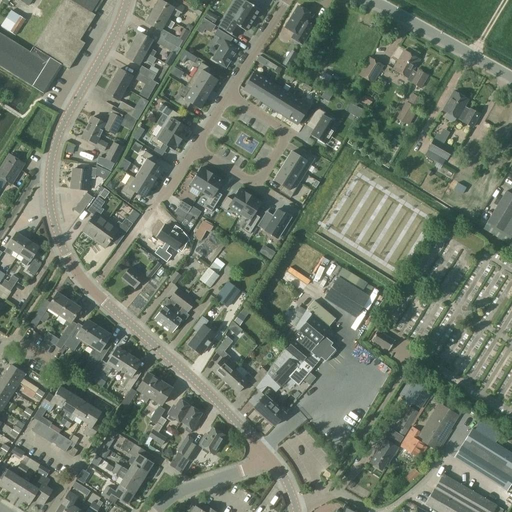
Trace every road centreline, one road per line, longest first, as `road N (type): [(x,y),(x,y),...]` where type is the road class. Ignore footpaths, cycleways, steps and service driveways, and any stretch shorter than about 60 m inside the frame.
road 1 (tertiary): [(268,456),(78,276),(55,227),(49,179),(58,132),(126,0)]
road 2 (residential): [(196,148),(254,183),(287,135),(228,94)]
road 3 (unknown): [(332,496),(372,508),(406,501),(466,417)]
road 4 (unclassified): [(511,77),(369,0)]
road 5 (residential): [(155,511),(178,490),(268,456)]
road 6 (unknown): [(332,496),(393,388)]
